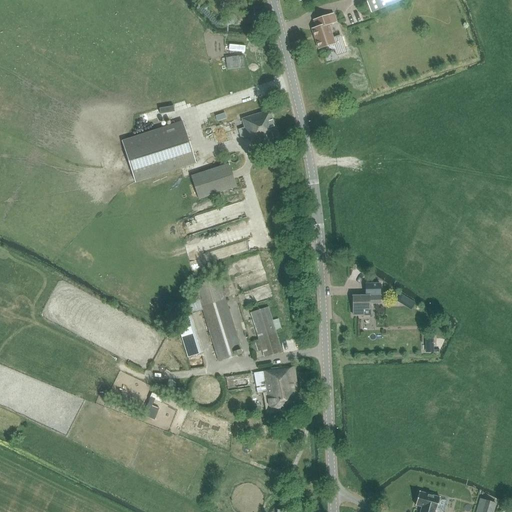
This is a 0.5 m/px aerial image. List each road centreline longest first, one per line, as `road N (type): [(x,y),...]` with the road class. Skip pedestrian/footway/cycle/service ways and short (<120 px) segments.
road 1 (tertiary): [(334,511),(312,164),(273,0)]
road 2 (track): [(511,182),(398,160),(312,164)]
